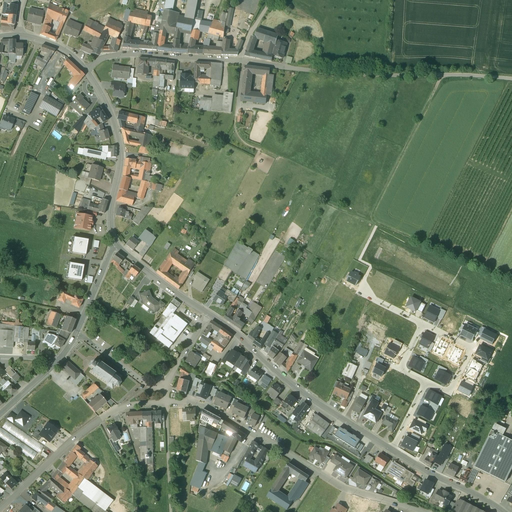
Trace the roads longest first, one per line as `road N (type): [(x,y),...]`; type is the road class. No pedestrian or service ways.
road 1 (residential): [(412,511),(347,491),(204,406),(165,402)]
road 2 (unclassified): [(392,451),(287,381),(209,315)]
road 3 (track): [(311,196),(511,280)]
road 4 (residential): [(84,69),(131,54),(297,69)]
road 5 (track): [(297,69),(511,78)]
road 6 (residential): [(165,402),(129,405),(100,419),(0,509)]
road 7 (track): [(368,220),(440,74)]
road 8 (unclassified): [(115,243),(120,147),(109,110)]
road 9 (residential): [(425,382),(448,392),(470,347),(421,322)]
road 10 (unclassified): [(503,511),(392,451)]
